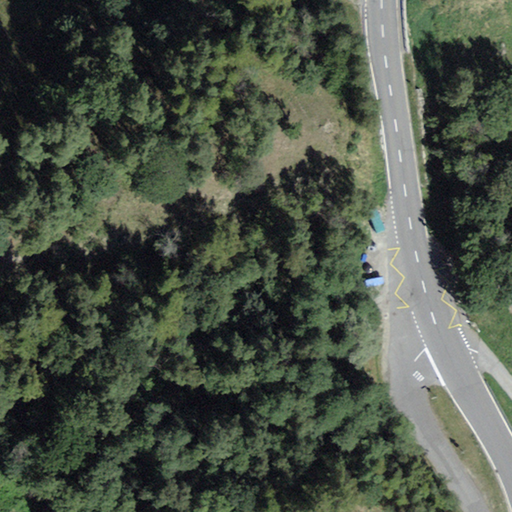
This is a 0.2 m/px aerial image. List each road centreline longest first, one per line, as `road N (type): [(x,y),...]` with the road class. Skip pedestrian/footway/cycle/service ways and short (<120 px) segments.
road 1 (tertiary): [(440,338),(408,218),(383,0)]
road 2 (unclassified): [(440,338),(413,367),(412,402),(476,511)]
road 3 (tertiary): [(511,469),(440,338)]
